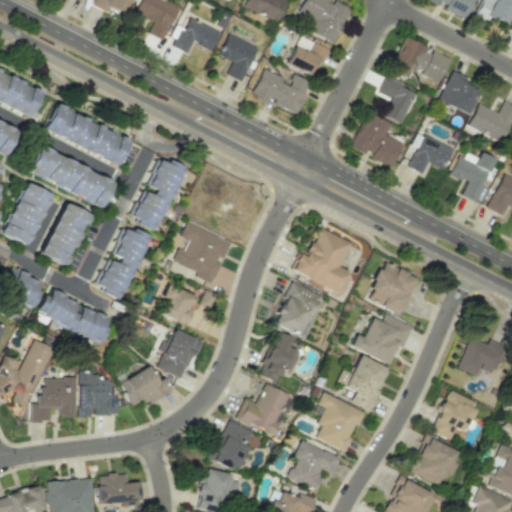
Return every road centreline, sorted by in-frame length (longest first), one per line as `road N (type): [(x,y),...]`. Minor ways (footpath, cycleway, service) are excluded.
road 1 (residential): [(384,0),(259,256),(234,344),(212,387),(148,436),(0,462)]
road 2 (secondary): [(0,28),(511,291)]
road 3 (secondary): [(511,264),(0,2)]
road 4 (residential): [(465,268),(420,384),(345,511)]
road 5 (residential): [(76,289),(148,150)]
road 6 (residential): [(0,112),(130,183)]
road 7 (residential): [(511,68),(382,0)]
road 8 (residential): [(111,306),(0,247)]
